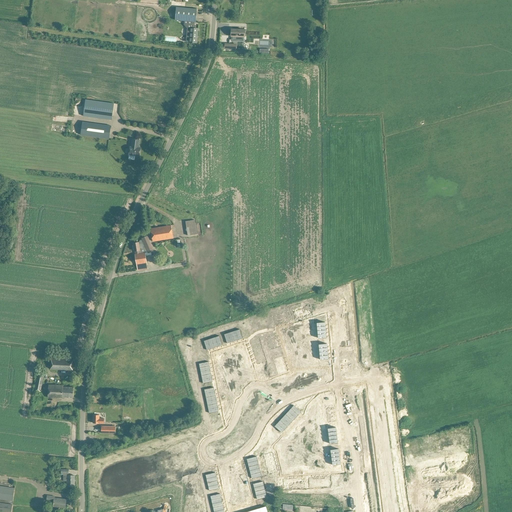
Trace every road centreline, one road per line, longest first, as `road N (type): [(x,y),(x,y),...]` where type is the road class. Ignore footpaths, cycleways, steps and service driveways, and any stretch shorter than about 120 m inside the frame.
road 1 (unclassified): [(81,511),(87,351),(124,236),(203,77),(218,0)]
road 2 (residential): [(281,403),(251,386),(233,424),(204,441),(207,460),(243,452),(274,408)]
road 3 (unclassified): [(396,511),(378,378)]
road 4 (unclassified): [(373,378),(389,511)]
